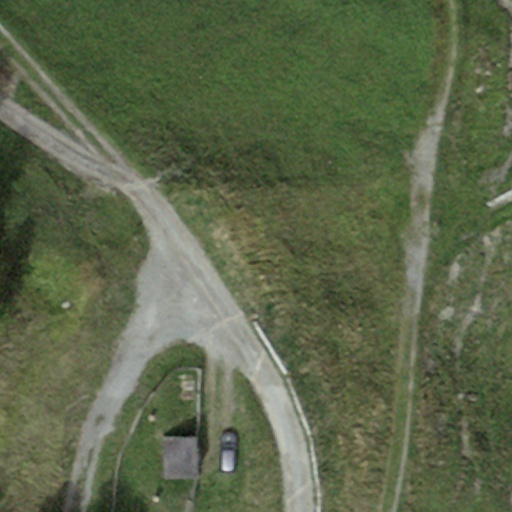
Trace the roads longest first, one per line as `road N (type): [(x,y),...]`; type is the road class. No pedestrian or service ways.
road 1 (track): [(423,183),(384,511)]
road 2 (track): [(192,255),(0,37)]
